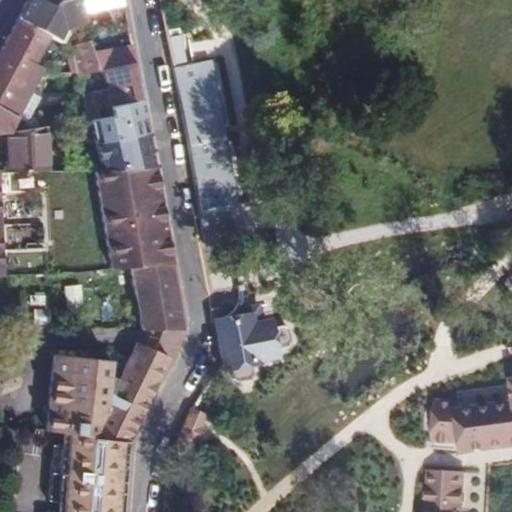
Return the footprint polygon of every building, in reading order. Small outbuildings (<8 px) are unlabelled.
[(87,23),(86,21),(81,4),(79,0),(64,0),(58,1),(57,0),(31,0),(21,19),(51,37),(63,43),(67,37),(67,28),(87,23)] [(86,21),(131,19),(127,0),(102,0),(81,4),(86,21)] [(302,20),(282,15),(269,60),(289,65),(302,20)] [(37,65),(51,37),(21,19),(0,56),(0,74),(33,94),(41,78),(45,71),(37,65)] [(103,72),(98,56),(94,43),(78,48),(87,77),(103,72)] [(51,44),(44,55),(62,68),(70,56),(51,44)] [(134,67),(136,55),(127,55),(126,53),(98,56),(103,72),(134,67)] [(69,76),(80,75),(77,63),(67,64),(69,76)] [(143,102),(134,67),(103,72),(109,95),(84,100),(89,122),(115,118),(114,110),(143,102)] [(188,69),(177,72),(180,89),(192,86),(188,69)] [(0,74),(0,133),(7,134),(10,134),(33,94),(0,74)] [(192,86),(180,89),(198,190),(218,186),(207,129),(201,129),(192,86)] [(10,134),(7,134),(12,176),(53,175),(49,128),(10,134)] [(175,267),(159,172),(103,173),(116,278),(137,276),(137,273),(175,267)] [(186,331),(175,267),(137,273),(137,276),(145,330),(186,331)] [(81,285),(65,286),(65,313),(82,313),(81,285)] [(262,308),(248,310),(250,319),(264,317),(262,308)] [(248,310),(235,311),(220,321),(228,367),(228,370),(256,366),(256,360),(278,356),(273,328),(265,329),(264,317),(250,319),(248,310)] [(133,444),(173,361),(142,346),(95,440),(129,444),(133,444)] [(511,378),(498,381),(501,401),(503,413),(511,411),(511,378)] [(193,414),(178,450),(190,454),(214,401),(203,397),(193,414)] [(511,411),(503,413),(501,401),(462,407),(463,401),(433,400),(431,442),(457,442),(462,454),(511,445),(511,411)] [(125,511),(129,444),(95,440),(66,437),(66,451),(65,464),(54,463),(52,502),(62,503),(61,511),(125,511)] [(65,464),(66,451),(55,451),(54,463),(65,464)] [(465,511),(466,479),(433,479),(432,511),(465,511)]
